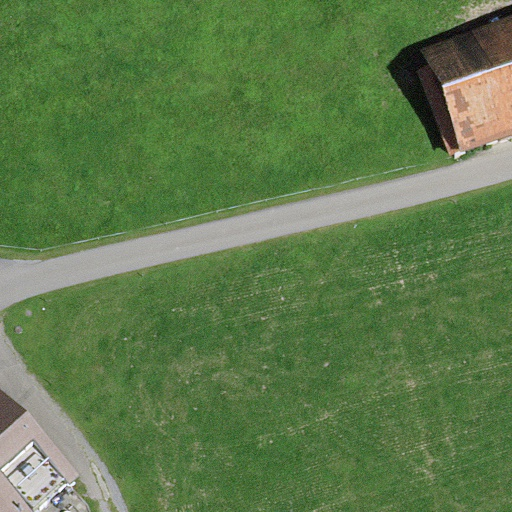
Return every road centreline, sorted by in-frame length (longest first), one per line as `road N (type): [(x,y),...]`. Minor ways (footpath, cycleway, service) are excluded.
road 1 (unclassified): [(511,165),(0,306)]
road 2 (track): [(0,344),(104,511)]
